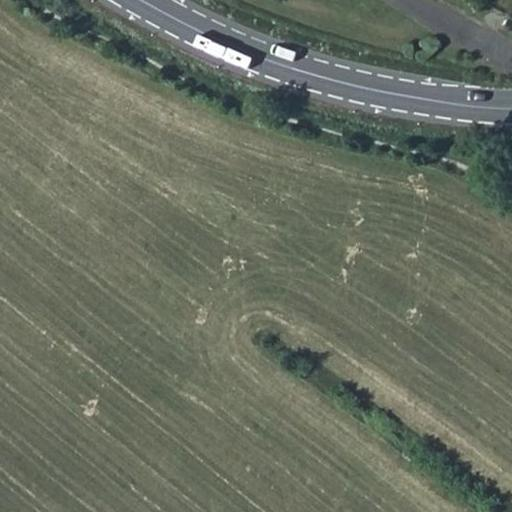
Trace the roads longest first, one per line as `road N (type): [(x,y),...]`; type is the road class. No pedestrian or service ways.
road 1 (track): [(33,0),(280,119),(463,164),(511,191)]
road 2 (secondary): [(511,107),(417,101),(332,83),(139,0)]
